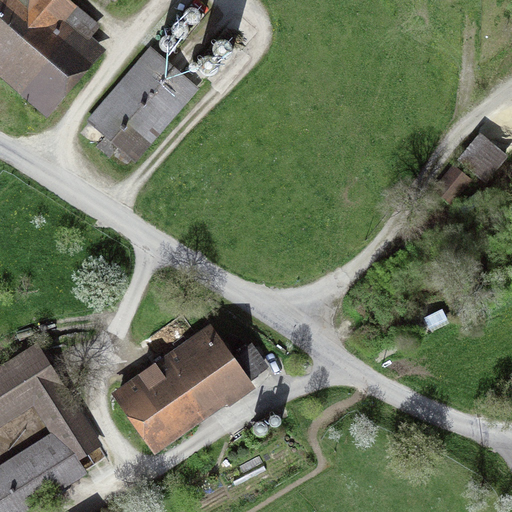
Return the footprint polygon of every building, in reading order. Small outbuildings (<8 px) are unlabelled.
[(28,0),(14,19),(0,7),(0,70),(51,110),(91,60),(57,33),(73,12),(58,0),(28,0)] [(193,92),(150,55),(90,124),(134,161),(193,92)] [(509,157),(479,133),(457,160),(487,184),(509,157)] [(472,181),(452,164),(432,188),(452,205),(472,181)] [(247,390),(209,336),(117,401),(155,454),(247,390)] [(0,425),(32,405),(52,437),(0,470),(0,511),(17,511),(82,471),(75,460),(97,447),(36,351),(0,373),(0,425)]
